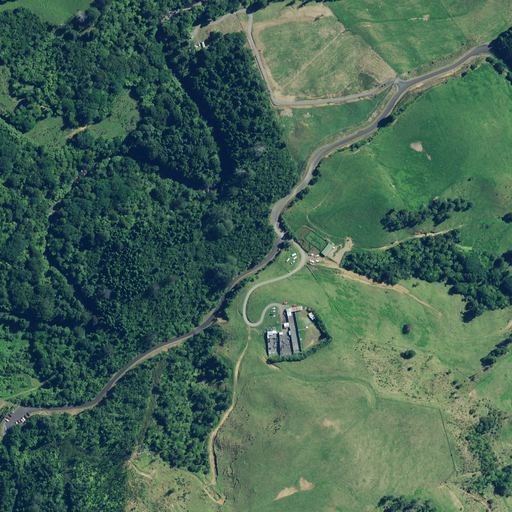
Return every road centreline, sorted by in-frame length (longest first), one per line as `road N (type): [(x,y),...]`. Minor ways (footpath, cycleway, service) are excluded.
road 1 (unclassified): [(511,69),(496,49),(479,51),(405,84),(373,120),(321,147),(274,214),(272,246),(229,279),(204,318),(85,400),(11,416),(6,458)]
road 2 (track): [(277,235),(333,268),(417,296),(477,337),(511,323)]
road 3 (track): [(147,354),(152,393),(126,471),(125,511)]
